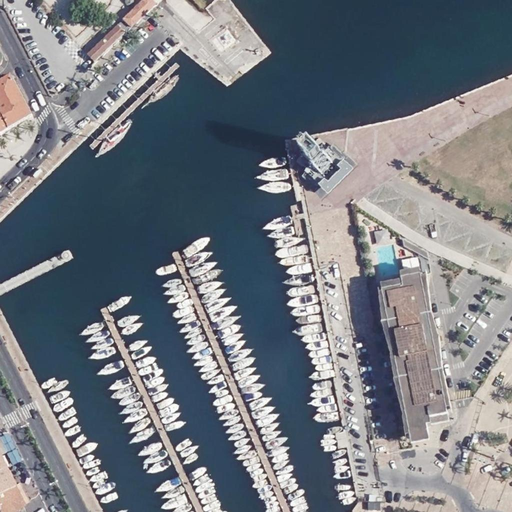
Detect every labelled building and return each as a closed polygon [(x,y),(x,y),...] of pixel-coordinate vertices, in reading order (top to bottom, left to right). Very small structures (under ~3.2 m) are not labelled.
[(89,55),(87,57),(94,64),(144,16),(147,14),(152,9),(145,1),(89,55)] [(211,44),(229,76),(244,68),(241,62),(249,57),(252,62),(261,57),(257,50),(245,57),(227,26),(221,30),(216,23),(205,30),(204,30),(196,34),(204,47),(211,44)] [(19,125),(32,117),(12,77),(0,84),(0,110),(9,130),(19,125)] [(0,135),(9,130),(0,110),(0,135)] [(329,199),(356,175),(322,136),(294,160),(329,199)] [(405,274),(420,269),(416,257),(401,261),(405,274)] [(325,291),(342,288),(338,263),(320,267),(325,291)] [(432,440),(429,425),(433,424),(432,417),(449,414),(423,275),(403,278),(405,286),(384,290),(411,428),(414,444),(432,440)] [(0,492),(12,486),(4,469),(0,470),(0,492)] [(12,486),(0,492),(0,511),(15,511),(22,507),(12,486)]
